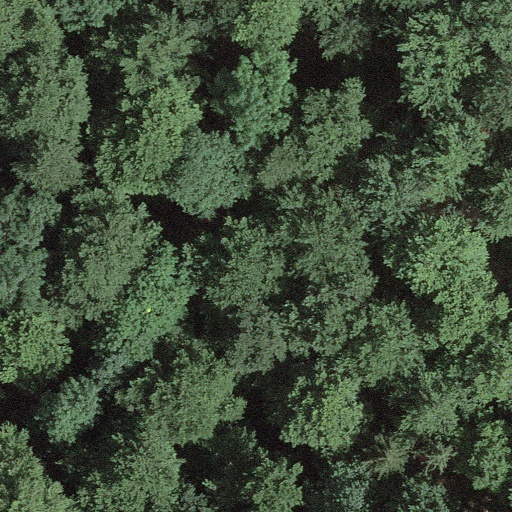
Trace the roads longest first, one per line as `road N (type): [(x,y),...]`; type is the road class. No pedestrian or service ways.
road 1 (track): [(216,180),(416,217),(511,210)]
road 2 (track): [(252,0),(216,180)]
